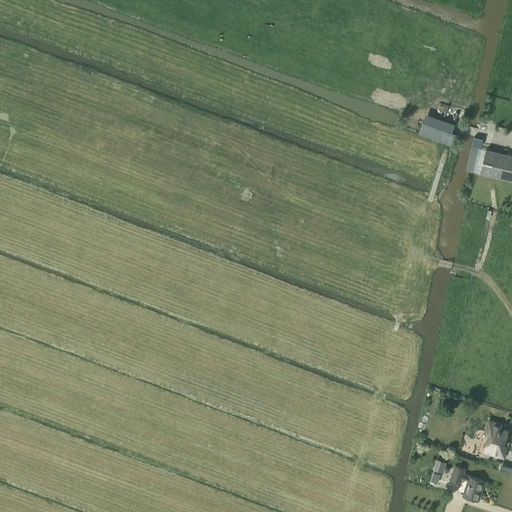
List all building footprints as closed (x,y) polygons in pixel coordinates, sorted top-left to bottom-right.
[(423,120),(418,133),(448,144),(453,130),(423,120)] [(472,145),(466,169),(474,171),(480,147),(472,145)] [(511,155),(485,149),(480,172),(511,180),(511,155)] [(503,457),(507,445),(503,444),(508,431),(500,428),(501,425),(490,421),(486,432),(489,433),(484,451),(503,457)] [(436,459),(433,470),(443,473),(446,462),(436,459)] [(485,481),(463,474),(465,468),(455,465),(451,479),(460,482),(462,478),(468,480),(463,495),(478,500),(485,481)] [(440,475),(433,472),(430,481),(437,483),(440,475)]
